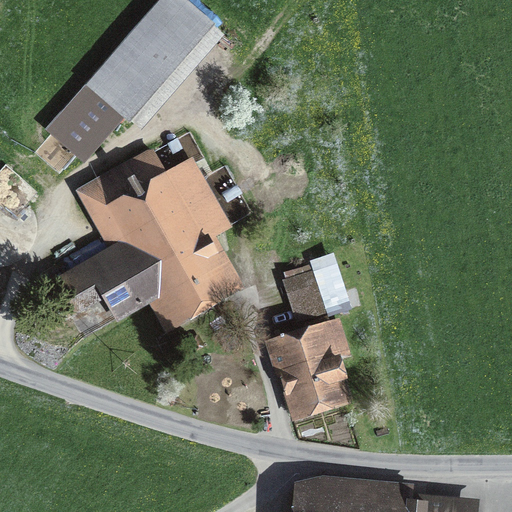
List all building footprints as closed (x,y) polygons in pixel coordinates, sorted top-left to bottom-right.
[(131,121),(210,31),(174,0),(169,0),(93,88),(131,121)] [(61,169),(101,124),(79,105),(39,149),(61,169)] [(112,252),(52,287),(82,340),(159,295),(173,319),(228,287),(199,236),(218,225),(186,170),(168,180),(152,153),(79,195),(112,252)] [(328,308),(351,301),(336,254),(313,261),(328,308)] [(316,288),(290,296),(297,321),(324,313),(316,288)] [(292,392),(298,413),(340,400),(329,363),(348,357),(338,322),(266,343),(277,378),(280,377),(285,394),(292,392)] [(466,511),(467,511),(381,505),(381,499),(302,493),(299,511),(466,511)]
